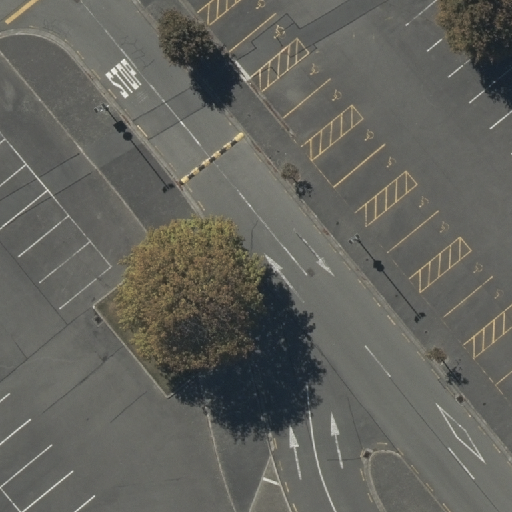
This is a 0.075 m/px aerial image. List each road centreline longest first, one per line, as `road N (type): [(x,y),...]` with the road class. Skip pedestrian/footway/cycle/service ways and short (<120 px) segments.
road 1 (unclassified): [(501,511),(281,239)]
road 2 (unclassified): [(281,239),(85,0)]
road 3 (unclassified): [(333,511),(319,485),(281,239)]
